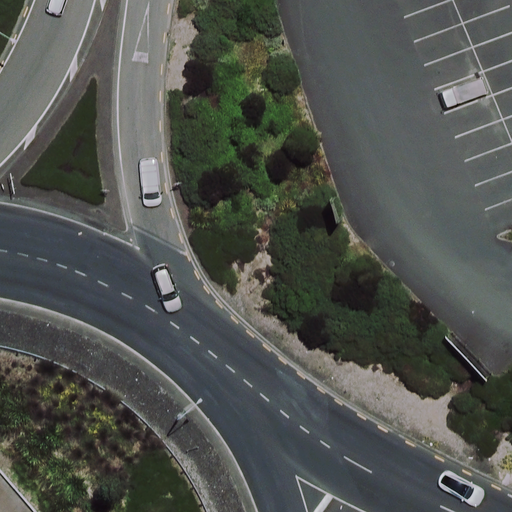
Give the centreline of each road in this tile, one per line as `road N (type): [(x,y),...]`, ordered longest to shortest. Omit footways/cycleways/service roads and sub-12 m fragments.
road 1 (unclassified): [(114,0),(120,166),(159,329)]
road 2 (trunk): [(244,414),(443,511)]
road 3 (trunk): [(0,272),(81,290),(159,329)]
road 4 (unclassified): [(0,133),(49,78),(96,0)]
road 5 (trunk): [(159,329),(244,414)]
